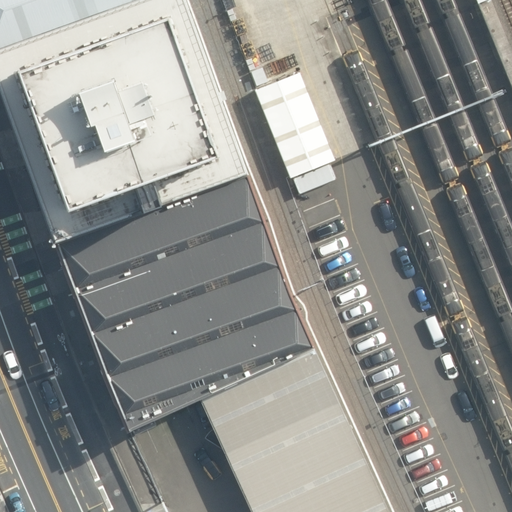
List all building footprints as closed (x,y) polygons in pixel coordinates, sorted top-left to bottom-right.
[(0,103),(48,239),(51,239),(240,172),(178,0),(125,0),(0,45),(0,103)] [(0,0),(0,45),(125,0),(0,0)] [(253,90),(289,178),(336,160),(299,70),(253,90)] [(124,430),(198,397),(310,346),(244,171),(240,172),(51,239),(124,430)] [(250,511),(390,511),(312,345),(310,346),(198,397),(250,511)]
